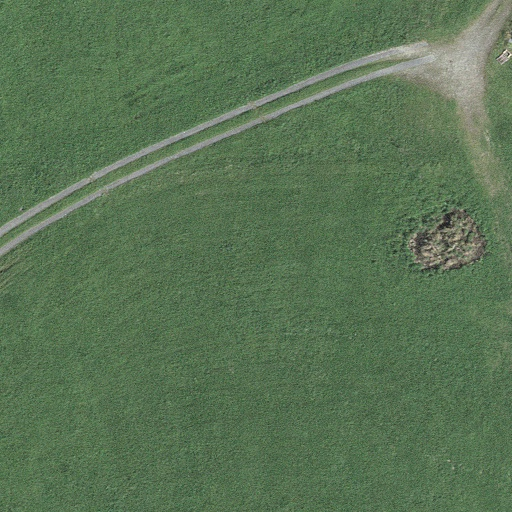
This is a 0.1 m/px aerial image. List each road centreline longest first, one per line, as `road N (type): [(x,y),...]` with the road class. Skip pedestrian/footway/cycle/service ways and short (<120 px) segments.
road 1 (track): [(0,244),(99,184),(290,97),(386,64),(478,55)]
road 2 (track): [(509,0),(478,55),(473,107),(493,183),(511,219)]
